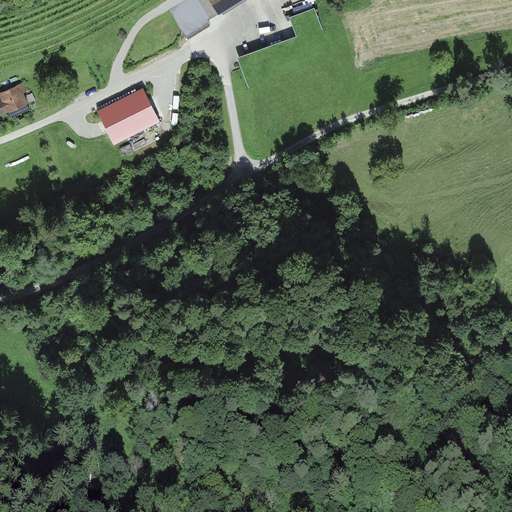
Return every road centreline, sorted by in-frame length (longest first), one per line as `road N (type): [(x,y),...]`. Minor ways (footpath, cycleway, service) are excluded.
road 1 (track): [(511,68),(236,170),(119,249),(0,301)]
road 2 (unclassified): [(0,141),(212,43),(236,170)]
